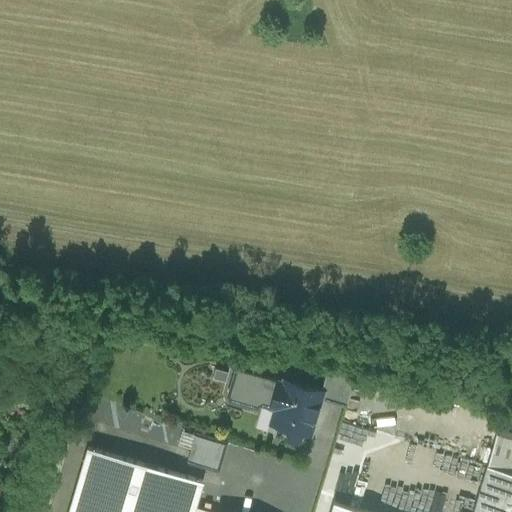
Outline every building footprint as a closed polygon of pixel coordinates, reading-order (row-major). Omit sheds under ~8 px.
[(215,367),(212,376),(225,380),(227,371),(215,367)] [(276,380),(242,370),(235,368),(228,394),(230,398),(256,406),(262,403),(269,405),(276,380)] [(353,376),(326,372),(321,388),(322,389),(320,396),(345,404),(353,376)] [(321,388),(292,380),(291,384),(276,380),(269,405),(275,407),(271,422),(288,427),(287,431),(289,435),(295,437),(299,435),(300,431),(309,433),(320,396),(322,389),(321,388)] [(177,443),(191,448),(195,434),(182,430),(177,443)] [(191,448),(187,461),(217,470),(226,441),(196,432),(195,434),(191,448)] [(373,511),(333,500),(329,511),(511,511),(511,436),(496,432),(471,511),(373,511)] [(192,511),(202,479),(87,445),(67,511),(192,511)]
